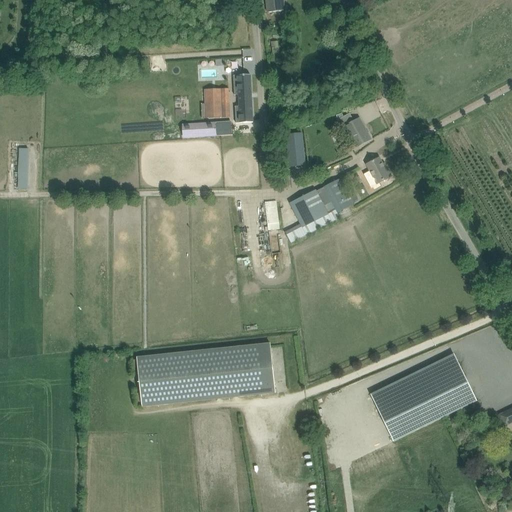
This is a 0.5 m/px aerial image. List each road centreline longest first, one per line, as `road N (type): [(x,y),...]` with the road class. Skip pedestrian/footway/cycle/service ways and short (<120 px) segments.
road 1 (unclassified): [(511,313),(339,0)]
road 2 (unknown): [(307,392),(506,303)]
road 3 (unclassified): [(264,128),(248,0)]
